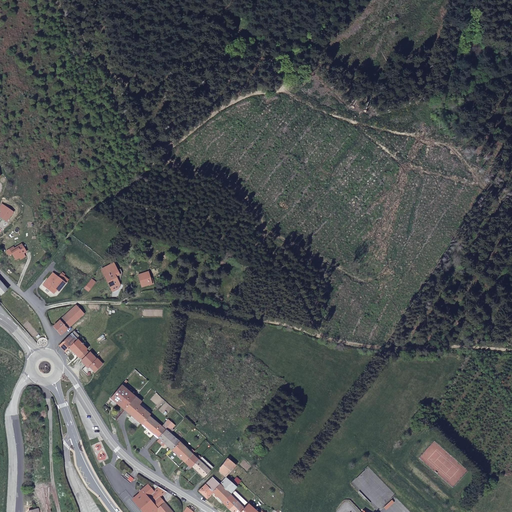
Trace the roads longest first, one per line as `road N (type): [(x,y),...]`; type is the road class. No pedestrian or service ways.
road 1 (track): [(511,350),(351,341),(236,310),(134,301),(39,309)]
road 2 (track): [(232,0),(230,9),(279,85),(190,132),(86,216),(21,293)]
road 3 (secondary): [(207,509),(117,447),(58,366)]
road 4 (secondary): [(52,378),(92,484),(114,511)]
road 5 (unclassified): [(33,373),(14,404),(19,511)]
road 6 (track): [(54,384),(47,397),(58,511)]
